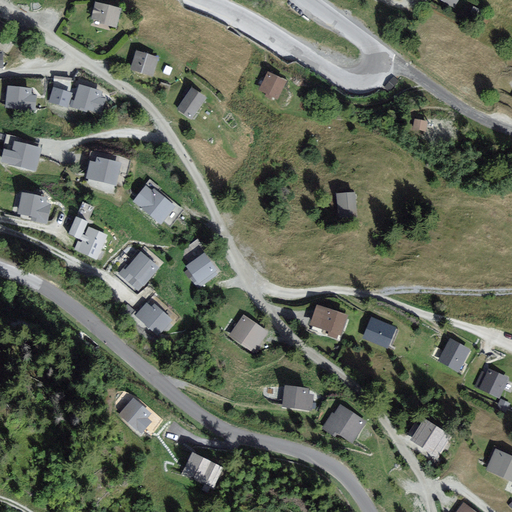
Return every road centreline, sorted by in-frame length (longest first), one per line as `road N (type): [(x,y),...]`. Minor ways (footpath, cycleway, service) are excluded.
road 1 (residential): [(0,268),(69,303),(217,424),(333,466),(370,511)]
road 2 (residential): [(248,271),(225,242),(185,155),(154,116),(0,4)]
road 3 (residential): [(436,511),(428,486),(374,405),(262,304),(248,271)]
road 4 (residential): [(248,271),(287,292),(373,290),(511,345)]
road 5 (residential): [(376,51),(370,74),(345,78),(210,0)]
road 6 (residential): [(376,51),(511,130)]
road 7 (track): [(0,227),(121,296)]
road 8 (track): [(373,290),(410,281),(511,283)]
